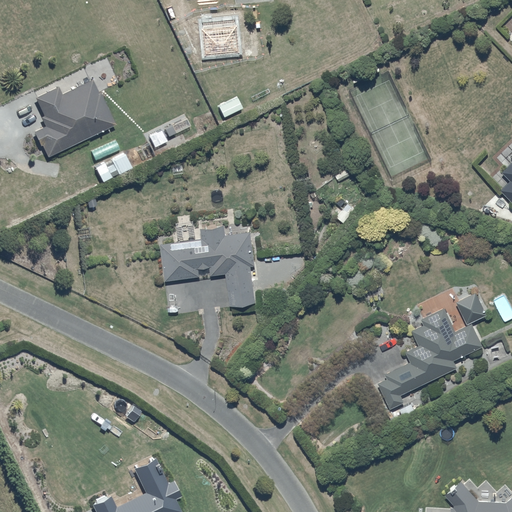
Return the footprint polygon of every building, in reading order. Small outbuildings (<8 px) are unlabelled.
[(57,86),(36,97),(49,123),(36,130),(48,155),(115,123),(92,76),(60,92),(57,86)] [(511,159),(504,168),(505,185),(502,188),(511,196),(511,159)] [(202,236),(161,243),(167,278),(201,272),(200,267),(210,266),(212,274),(227,272),(232,304),(256,300),(250,266),(255,265),(249,229),(225,233),(224,224),(200,228),(202,236)] [(468,320),(456,327),(444,305),(421,317),(419,324),(417,323),(413,334),(418,343),(411,347),(406,361),(387,372),(388,374),(376,381),(391,408),(402,402),(406,392),(457,364),(454,359),(482,343),(470,321),(486,312),(475,291),(457,300),(468,320)] [(509,354),(503,341),(484,350),(491,363),(509,354)] [(174,493),(178,491),(171,477),(164,480),(153,455),(131,465),(142,489),(118,501),(113,490),(89,501),(93,511),(170,511),(180,507),(174,493)] [(477,497),(478,493),(473,492),(473,488),(469,488),(469,484),(459,483),(458,492),(454,491),(451,511),(511,511),(511,494),(507,494),(506,500),(477,497)]
